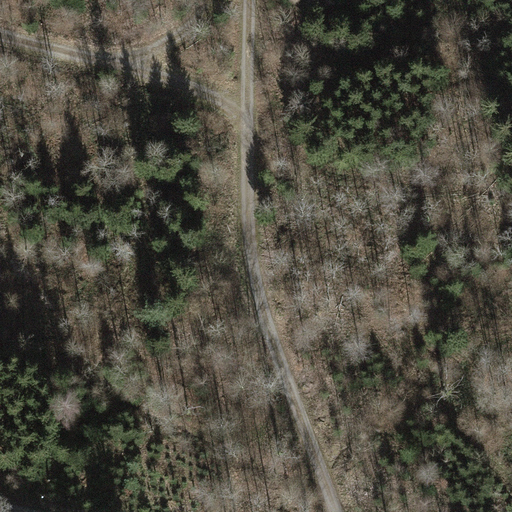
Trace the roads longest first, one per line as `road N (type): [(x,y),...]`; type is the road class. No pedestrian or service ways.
road 1 (track): [(249,0),(244,124),(264,309),(336,511)]
road 2 (track): [(228,0),(196,31),(123,64),(0,38)]
road 3 (track): [(123,64),(194,88),(244,124)]
